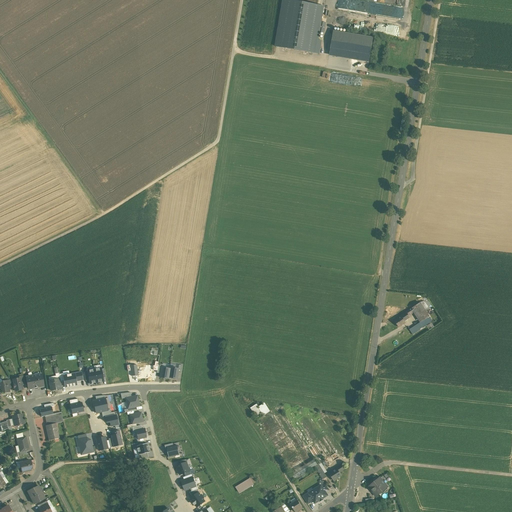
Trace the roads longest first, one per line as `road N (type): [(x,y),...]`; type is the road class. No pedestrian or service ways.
road 1 (tertiary): [(431,0),(349,498)]
road 2 (track): [(233,47),(212,147),(103,216)]
road 3 (track): [(409,80),(378,274),(385,277)]
road 4 (track): [(399,187),(412,179),(440,0)]
road 5 (track): [(417,81),(233,47)]
road 6 (track): [(103,216),(0,71)]
road 7 (track): [(308,511),(238,397)]
